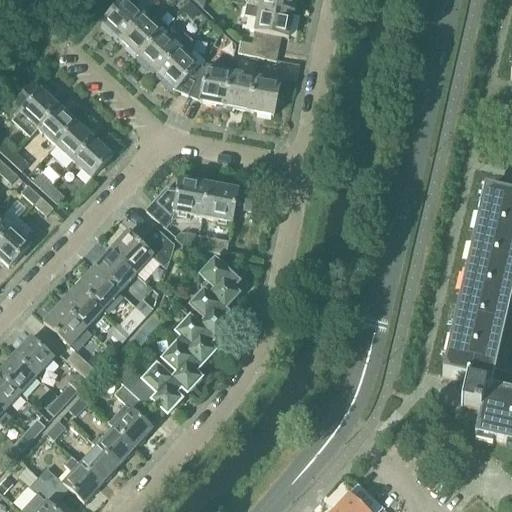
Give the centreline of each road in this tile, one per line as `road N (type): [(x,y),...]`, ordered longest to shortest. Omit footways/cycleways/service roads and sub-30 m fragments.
road 1 (tertiary): [(269,511),(360,408),(452,0)]
road 2 (residential): [(128,511),(211,423),(261,349),(295,172)]
road 3 (residential): [(0,334),(168,151)]
road 4 (residential): [(295,172),(331,0)]
road 5 (residential): [(168,151),(57,72)]
road 6 (residential): [(295,172),(168,151)]
